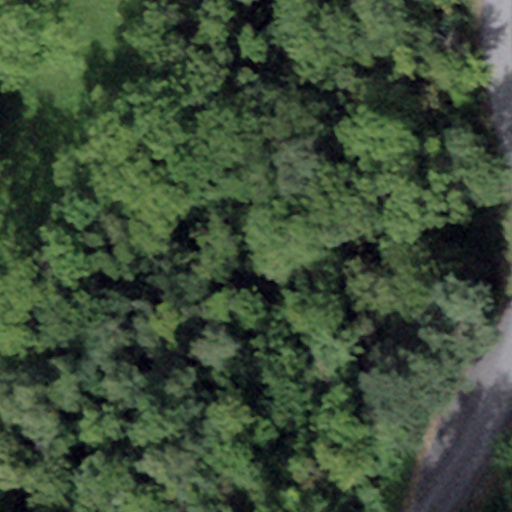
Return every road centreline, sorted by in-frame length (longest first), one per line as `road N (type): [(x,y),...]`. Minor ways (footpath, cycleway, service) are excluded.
road 1 (track): [(428,511),(511,368)]
road 2 (track): [(511,133),(499,0)]
